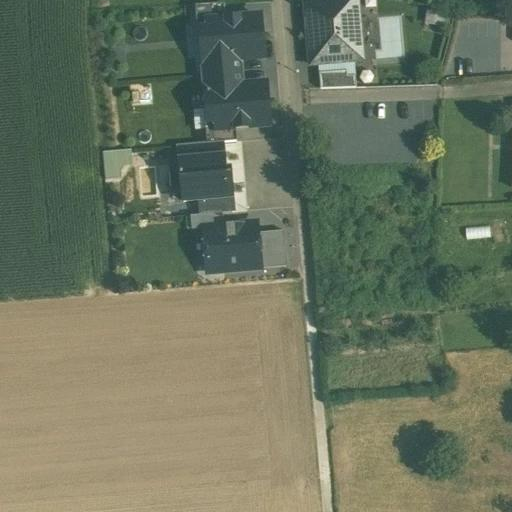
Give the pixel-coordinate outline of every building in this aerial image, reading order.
[(315,0),(305,1),(310,66),(330,65),(329,61),(344,60),(343,48),(361,47),(356,0),(315,0)] [(224,5),(195,7),(197,23),(204,23),(204,22),(225,20),(224,5)] [(225,20),(204,22),(204,23),(206,43),(201,44),(203,64),(239,61),(263,59),(259,17),(225,20)] [(239,61),(203,64),(204,77),(240,74),(239,61)] [(240,74),(204,77),(205,90),(241,87),(240,74)] [(241,87),(205,90),(207,110),(211,109),(213,130),(213,131),(235,129),(268,126),(265,85),(241,87)] [(236,142),(235,129),(213,131),(213,130),(206,131),(207,144),(221,143),(236,142)] [(207,144),(178,146),(183,203),(200,202),(231,200),(229,171),(224,171),(221,143),(207,144)] [(231,200),(200,202),(201,217),(222,215),(232,215),(231,200)] [(223,227),(222,215),(190,218),(191,230),(205,229),(223,227)] [(205,229),(207,265),(223,264),(224,273),(260,270),(257,234),(257,225),(205,229)] [(285,232),(257,234),(260,270),(287,269),(285,232)]
